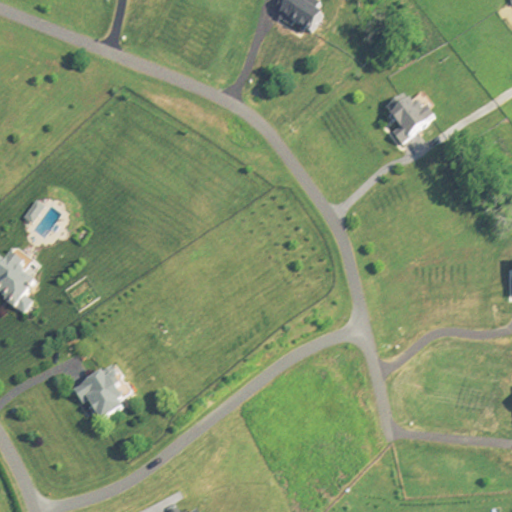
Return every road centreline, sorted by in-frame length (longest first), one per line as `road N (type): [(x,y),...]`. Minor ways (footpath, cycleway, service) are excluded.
road 1 (residential): [(0,8),(217,95),(275,140),(342,239),(390,434)]
road 2 (residential): [(364,328),(280,362),(127,483),(44,511)]
